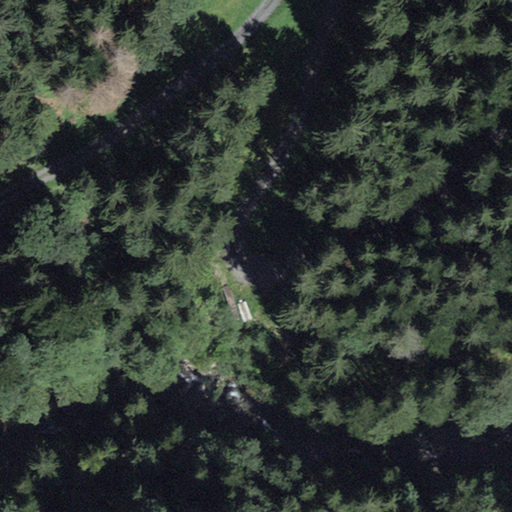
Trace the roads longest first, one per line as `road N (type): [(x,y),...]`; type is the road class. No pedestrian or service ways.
road 1 (track): [(278,0),(128,128),(0,196)]
road 2 (track): [(243,238),(251,198),(293,140),(332,0)]
